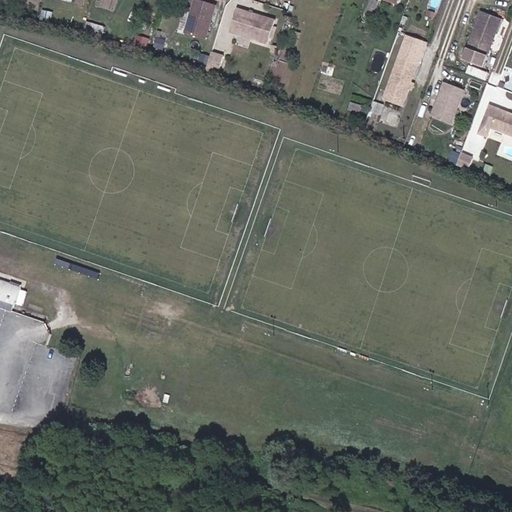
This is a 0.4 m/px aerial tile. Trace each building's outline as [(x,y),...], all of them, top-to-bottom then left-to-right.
[(215,5),(199,0),(194,0),(185,33),(205,39),(215,5)] [(378,0),(369,0),(364,17),(372,19),(379,0),(378,0)] [(229,32),(247,38),(254,14),(236,9),(229,32)] [(501,18),(483,11),(464,60),(483,67),(501,18)] [(254,14),(247,38),(268,44),(275,20),(254,14)] [(96,32),(98,24),(87,21),(85,29),(96,32)] [(98,24),(96,32),(103,33),(105,26),(98,24)] [(428,42),(407,34),(387,91),(406,97),(409,87),(411,80),(417,64),(419,65),(428,42)] [(149,48),(151,39),(138,35),(135,44),(149,48)] [(211,53),(206,70),(211,72),(218,75),(223,56),(211,53)] [(205,70),(209,57),(201,55),(197,66),(205,70)] [(467,72),(486,79),(488,73),(470,66),(467,72)] [(444,82),(432,115),(451,123),(464,90),(444,82)] [(406,97),(387,91),(384,98),(403,104),(406,97)] [(375,101),(372,110),(378,113),(382,103),(375,101)] [(349,109),(360,113),(363,106),(351,102),(349,109)] [(511,134),(511,112),(490,104),(479,133),(488,137),(492,126),(511,134)] [(469,169),(474,156),(462,152),(458,165),(469,169)] [(0,307),(14,312),(22,288),(11,284),(0,280),(0,307)]
